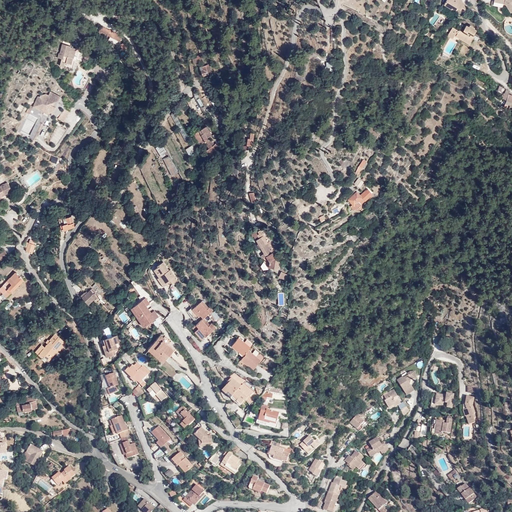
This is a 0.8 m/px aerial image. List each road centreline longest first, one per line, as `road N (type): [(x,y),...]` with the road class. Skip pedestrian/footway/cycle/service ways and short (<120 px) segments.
road 1 (residential): [(91,437),(88,342),(62,250),(90,210),(117,199),(156,127),(198,81)]
road 2 (residential): [(207,511),(222,504),(286,507),(293,497),(237,440),(175,312)]
road 3 (residential): [(91,437),(0,346)]
